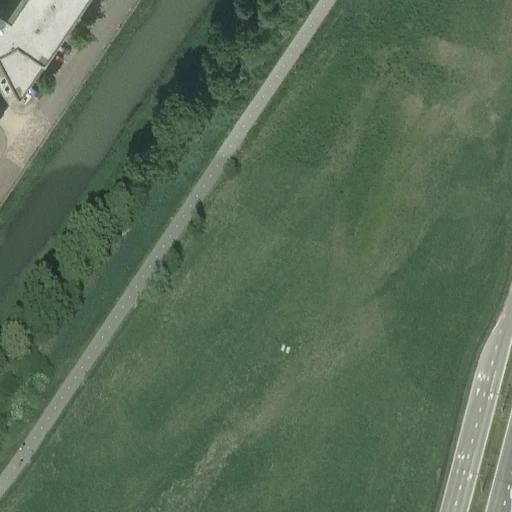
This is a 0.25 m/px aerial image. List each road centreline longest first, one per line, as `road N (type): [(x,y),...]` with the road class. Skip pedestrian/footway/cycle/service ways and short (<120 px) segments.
road 1 (tertiary): [(511,299),(452,511)]
road 2 (residential): [(23,140),(123,0)]
